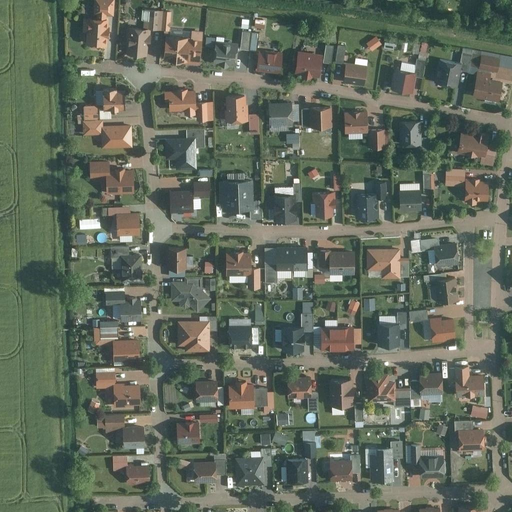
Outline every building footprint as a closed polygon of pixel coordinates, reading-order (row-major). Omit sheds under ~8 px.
[(86,14),(86,42),(104,43),(104,16),(112,17),(112,0),(95,0),(95,14),(86,14)] [(169,11),(144,10),(143,28),(149,29),(168,30),(169,11)] [(265,18),(255,17),(254,25),(263,26),(265,18)] [(149,29),(143,28),(129,28),(128,54),(148,55),(149,29)] [(241,30),(240,47),(255,48),(256,32),(241,30)] [(198,62),(200,33),(191,32),(191,37),(165,35),(163,59),(198,62)] [(366,41),(372,49),(382,42),(376,34),(366,41)] [(234,65),(236,44),(215,42),(213,64),(234,65)] [(332,61),(335,44),(327,42),(323,60),(332,61)] [(338,43),(336,60),(344,60),(346,44),(338,43)] [(259,53),(258,69),(280,71),(281,49),(266,48),(266,53),(259,53)] [(298,50),(295,73),(318,75),(321,53),(298,50)] [(501,59),(483,55),(480,69),(499,73),(501,59)] [(463,65),(441,60),(436,82),(458,87),(463,65)] [(368,68),(347,64),(344,82),(365,85),(368,68)] [(417,73),(401,70),(397,90),(413,93),(417,73)] [(492,74),(480,72),(475,97),(501,102),(505,82),(491,80),(492,74)] [(102,105),(123,105),(123,91),(116,91),(116,87),(102,87),(102,105)] [(194,91),(166,91),(166,110),(196,110),(196,119),(211,119),(211,100),(194,100),(194,91)] [(246,95),(225,96),(226,120),(248,119),(249,132),(258,132),(258,112),(247,113),(246,95)] [(269,102),(270,122),(292,121),(291,102),(269,102)] [(97,104),(83,104),(83,117),(98,117),(97,104)] [(332,127),(331,106),(301,107),(302,128),(332,127)] [(345,113),(346,131),(366,131),(366,112),(345,113)] [(102,118),(83,120),(84,134),(102,132),(103,147),(132,145),(131,124),(103,126),(102,118)] [(400,122),(400,142),(419,142),(419,154),(428,154),(428,136),(419,136),(419,122),(400,122)] [(185,138),(167,138),(168,156),(179,155),(179,166),(195,166),(195,145),(204,144),(203,129),(185,129),(185,138)] [(384,129),(369,129),(370,147),(385,147),(384,129)] [(485,134),(460,131),(458,154),(483,157),(482,161),(492,162),(495,143),(484,142),(485,134)] [(288,134),(288,144),(298,143),(298,134),(288,134)] [(108,161),(90,162),(91,178),(107,177),(108,192),(132,191),(132,170),(108,171),(108,161)] [(463,184),(464,169),(447,169),(446,184),(463,184)] [(431,173),(423,173),(423,192),(432,192),(431,173)] [(339,174),(331,175),(332,188),(340,187),(339,174)] [(357,192),(357,215),(377,215),(377,195),(385,195),(385,180),(374,180),(374,192),(357,192)] [(489,180),(466,180),(465,201),(489,201),(489,180)] [(171,190),(172,208),(192,207),(192,196),(211,195),(210,181),(194,181),(194,189),(171,190)] [(249,181),(224,182),(225,207),(250,206),(250,217),(260,217),(260,199),(250,200),(249,181)] [(275,191),(275,219),(295,218),(295,200),(301,200),(300,183),(292,183),(292,191),(275,191)] [(400,185),(400,209),(421,208),(421,185),(400,185)] [(314,191),(314,215),(331,214),(330,190),(314,191)] [(116,215),(117,233),(138,232),(137,214),(116,215)] [(434,247),(436,263),(457,260),(455,244),(437,246),(436,238),(419,240),(420,249),(434,247)] [(185,247),(167,248),(168,274),(186,273),(185,247)] [(277,263),(277,268),(292,268),(292,247),(277,247),(277,263)] [(292,247),(292,268),(293,268),(307,268),(306,247),(292,247)] [(399,249),(368,249),(368,268),(381,268),(381,275),(407,275),(407,258),(399,259),(399,249)] [(328,275),(353,274),(352,250),(322,251),(322,265),(328,265),(328,275)] [(249,252),(227,252),(227,275),(249,275),(249,287),(260,287),(260,266),(249,266),(249,252)] [(121,254),(122,279),(141,278),(141,254),(121,254)] [(212,260),(203,260),(204,271),(213,271),(212,260)] [(458,298),(454,275),(434,279),(438,301),(458,298)] [(216,288),(215,276),(206,277),(207,288),(216,288)] [(172,282),(173,301),(185,300),(197,312),(210,299),(193,282),(172,282)] [(303,297),(303,285),(294,286),(294,297),(303,297)] [(105,290),(105,299),(125,298),(124,289),(105,290)] [(365,309),(376,308),(376,296),(365,297),(365,309)] [(352,298),(350,307),(358,309),(361,301),(352,298)] [(327,300),(325,308),(334,310),(336,302),(327,300)] [(120,317),(141,316),(141,301),(119,301),(120,317)] [(427,318),(426,309),(412,311),(413,320),(427,318)] [(377,320),(378,344),(398,343),(398,327),(407,327),(406,312),(397,312),(397,319),(377,320)] [(300,313),(300,325),(280,325),(281,350),(302,350),(302,329),(310,329),(310,313),(300,313)] [(455,338),(452,316),(430,319),(433,341),(455,338)] [(117,338),(116,318),(93,320),(94,339),(117,338)] [(209,319),(177,319),(178,342),(185,350),(209,350),(209,319)] [(228,324),(228,344),(258,343),(258,323),(228,324)] [(322,347),(322,348),(335,348),(337,348),(337,327),(325,327),(322,327),(322,347)] [(337,327),(337,348),(339,348),(353,347),(353,343),(353,328),(353,327),(337,327)] [(113,341),(114,360),(139,359),(138,340),(113,341)] [(455,367),(457,395),(484,394),(483,374),(469,374),(469,366),(455,367)] [(96,373),(97,386),(115,385),(114,372),(96,373)] [(418,374),(419,394),(441,393),(441,373),(418,374)] [(367,374),(368,401),(393,400),(393,406),(410,406),(409,389),(394,389),(394,382),(388,382),(388,374),(367,374)] [(309,378),(288,378),(288,397),(308,397),(308,410),(317,410),(317,393),(310,393),(309,378)] [(330,379),(330,405),(352,405),(352,379),(330,379)] [(216,381),(194,382),(195,405),(224,404),(223,386),(216,386),(216,381)] [(253,385),(229,386),(230,409),(241,408),(241,413),(254,413),(253,407),(263,407),(263,413),(274,412),(273,391),(266,392),(266,388),(253,389),(253,385)] [(139,386),(115,387),(116,404),(140,403),(139,386)] [(92,400),(89,409),(96,412),(100,403),(92,400)] [(488,410),(473,406),(470,415),(485,419),(488,410)] [(430,409),(421,408),(420,419),(429,420),(430,409)] [(277,412),(278,424),(294,424),(293,411),(277,412)] [(200,412),(200,420),(221,420),(221,412),(200,412)] [(123,432),(123,447),(144,446),(143,426),(125,427),(124,416),(97,417),(97,427),(105,426),(105,433),(123,432)] [(458,430),(458,451),(485,451),(484,429),(472,429),(472,421),(454,422),(454,430),(458,430)] [(177,424),(178,442),(200,442),(199,423),(177,424)] [(439,423),(436,431),(444,434),(447,425),(439,423)] [(278,431),(275,438),(284,443),(288,436),(278,431)] [(302,437),(303,457),(315,456),(314,436),(302,437)] [(370,451),(371,480),(393,479),(393,457),(398,457),(398,440),(390,440),(390,446),(377,446),(377,451),(370,451)] [(261,458),(236,458),(236,483),(264,482),(263,465),(271,465),(270,448),(261,448),(261,458)] [(193,463),(194,482),(216,481),(216,474),(225,474),(224,454),(214,454),(214,462),(193,463)] [(128,470),(128,486),(149,485),(148,465),(126,466),(126,455),(113,456),(113,470),(128,470)] [(330,463),(331,482),(353,481),(352,474),(361,473),(360,455),(350,455),(350,462),(330,463)] [(444,455),(419,456),(419,478),(444,477),(444,455)] [(180,457),(178,466),(187,468),(190,460),(180,457)] [(286,460),(287,483),(308,482),(307,459),(286,460)]
